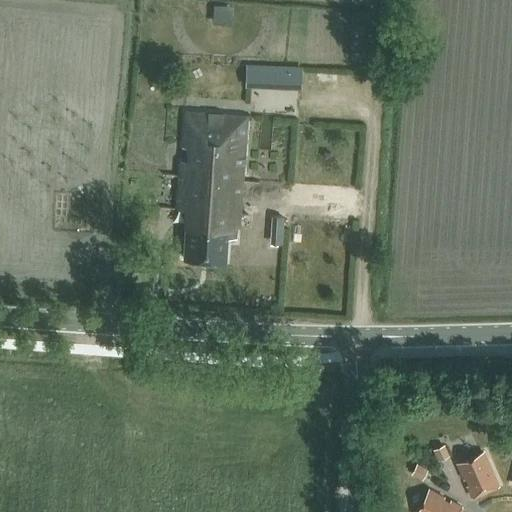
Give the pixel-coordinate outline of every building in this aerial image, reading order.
[(247,84),(271,85),(272,65),(248,64),(247,84)] [(214,96),(231,97),(232,80),(216,79),(214,96)] [(238,213),(245,116),(185,112),(183,147),(189,148),(188,161),(179,160),(175,209),(185,209),(181,257),(224,261),(226,237),(234,238),(235,227),(237,227),(238,213)] [(450,456),(444,444),(432,449),(438,461),(450,456)] [(498,484),(485,453),(458,465),(464,479),(467,478),(470,484),(467,485),(471,496),(498,484)] [(422,480),(428,469),(417,463),(411,474),(422,480)] [(449,503),(443,500),(444,497),(430,490),(418,511),(457,511),(461,506),(450,500),(449,503)]
